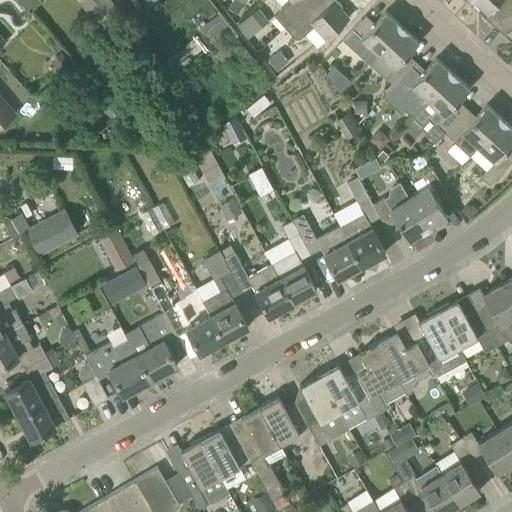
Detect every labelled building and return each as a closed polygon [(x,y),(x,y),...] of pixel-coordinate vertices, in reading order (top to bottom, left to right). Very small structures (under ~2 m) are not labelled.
[(19,0),(29,11),(41,0),(19,0)] [(79,0),(101,30),(123,14),(112,0),(79,0)] [(238,0),(231,0),(228,7),(239,13),(245,3),(238,0)] [(275,15),(285,26),(314,0),(285,0),(281,4),(281,10),(275,15)] [(301,38),(314,26),(326,38),(350,17),(340,7),(343,5),(338,0),(314,0),(285,26),(296,38),(301,38)] [(511,0),(473,0),(481,7),(479,10),(495,25),(511,6),(511,0)] [(235,24),(245,36),(267,19),(256,6),(235,24)] [(511,6),(495,25),(511,40),(511,6)] [(402,25),(386,10),(371,27),(362,19),(344,38),(353,47),(361,38),(378,52),(403,25),(402,24),(402,25)] [(394,85),(412,65),(404,57),(419,41),(403,26),(404,26),(403,25),(378,52),(394,68),(385,77),(394,85)] [(452,72),(436,57),(421,74),(412,65),(394,85),(403,93),(412,84),(428,99),(454,71),(453,71),(452,72)] [(445,132),(463,112),(454,104),(469,87),(454,73),(454,72),(454,71),(428,99),(413,116),(423,124),(429,117),(445,132)] [(0,124),(15,112),(0,94),(0,124)] [(367,100),(355,101),(355,112),(367,112),(367,100)] [(503,118),(487,104),(472,120),(463,112),(445,132),(470,155),(479,146),(504,118),(503,118)] [(342,111),(334,120),(347,132),(355,124),(342,111)] [(236,115),(224,125),(231,139),(244,132),(236,115)] [(511,156),(505,150),(511,142),(511,126),(504,119),(505,119),(504,118),(479,146),(495,161),(481,176),(490,184),(511,160),(511,156)] [(378,128),(369,139),(382,149),(391,138),(378,128)] [(368,173),(363,163),(355,167),(361,177),(368,173)] [(428,227),(447,215),(436,196),(446,190),(432,167),(422,174),(423,176),(428,185),(420,190),(409,196),(428,227)] [(362,265),(386,252),(369,221),(380,215),(373,203),(359,176),(348,182),(364,212),(340,225),(348,240),(362,265)] [(409,196),(400,181),(390,187),(389,195),(385,198),(384,197),(373,203),(380,215),(386,227),(398,220),(409,239),(428,227),(409,196)] [(162,200),(140,211),(151,233),(173,221),(162,200)] [(40,252),(77,233),(65,209),(28,229),(40,252)] [(22,211),(12,217),(16,224),(20,230),(30,225),(22,211)] [(293,302),(317,289),(301,259),(311,253),(300,232),(293,219),(282,225),(295,249),(272,262),(293,302)] [(16,224),(8,229),(13,237),(21,233),(20,230),(16,224)] [(317,237),(311,226),(300,232),(311,253),(321,247),(338,278),(362,265),(348,240),(340,225),(317,237)] [(128,247),(109,257),(117,271),(135,262),(128,247)] [(143,247),(133,252),(139,265),(149,259),(143,247)] [(203,258),(221,290),(203,300),(224,339),(248,326),(232,296),(242,290),(224,257),(220,249),(203,258)] [(248,275),(235,251),(224,257),(242,290),(253,284),(269,315),(293,302),(272,262),(248,275)] [(161,281),(149,259),(139,265),(164,311),(176,304),(163,280),(161,281)] [(137,264),(119,273),(130,294),(147,284),(137,264)] [(0,273),(0,290),(11,284),(10,282),(20,276),(15,266),(0,273)] [(511,325),(508,319),(511,317),(511,296),(504,281),(483,293),(488,303),(478,308),(489,329),(497,345),(509,338),(511,342),(511,341),(511,325)] [(12,309),(8,301),(17,296),(11,284),(0,290),(0,334),(6,332),(23,322),(15,307),(12,309)] [(164,311),(178,335),(188,329),(201,352),(224,339),(203,300),(202,298),(189,304),(186,299),(176,304),(164,311)] [(467,316),(457,298),(438,309),(459,346),(465,357),(483,347),(486,351),(497,345),(489,329),(478,308),(475,303),(473,304),(477,311),(467,316)] [(459,346),(438,309),(419,319),(425,330),(414,336),(429,363),(433,371),(436,376),(466,360),(465,357),(459,346)] [(165,342),(178,335),(164,311),(139,324),(150,346),(137,353),(150,379),(178,365),(165,342)] [(33,348),(28,339),(31,338),(23,322),(6,332),(0,334),(0,365),(19,356),(24,366),(47,355),(41,344),(33,348)] [(404,342),(398,330),(379,341),(399,379),(406,390),(407,393),(411,391),(415,380),(433,371),(429,363),(414,336),(404,342)] [(111,340),(91,350),(86,353),(89,361),(96,374),(98,378),(111,372),(123,394),(150,379),(137,353),(128,338),(114,345),(111,340)] [(355,368),(378,411),(382,410),(390,405),(388,400),(406,390),(399,379),(379,341),(359,351),(365,363),(355,368)] [(57,394),(45,371),(47,355),(24,366),(30,378),(5,391),(18,415),(57,394)] [(81,364),(79,374),(82,381),(96,374),(89,360),(81,364)] [(345,374),(338,363),(319,373),(340,411),(358,401),(367,418),(374,414),(378,411),(355,368),(345,374)] [(349,428),(340,411),(319,373),(300,384),(306,395),(296,401),(310,427),(320,444),(349,428)] [(109,397),(98,378),(96,374),(82,381),(95,405),(109,397)] [(478,383),(463,391),(470,405),(486,396),(478,383)] [(31,439),(70,418),(57,394),(18,415),(31,439)] [(285,406),(279,395),(260,406),(280,443),(310,427),(296,401),(285,406)] [(511,451),(511,405),(511,406),(511,407),(511,420),(498,429),(511,451)] [(286,453),(280,443),(260,406),(240,416),(253,438),(243,444),(237,432),(236,433),(251,460),(278,509),(290,502),(285,493),(269,463),(286,453)] [(226,439),(220,428),(200,438),(221,476),(251,460),(236,433),(226,439)] [(511,462),(511,451),(498,429),(478,442),(471,431),(461,437),(474,458),(484,451),(497,472),(511,462)] [(409,433),(384,441),(389,459),(415,451),(409,433)] [(460,503),(480,490),(464,464),(474,458),(461,437),(451,444),(461,460),(441,472),(460,503)] [(199,508),(212,501),(230,491),(221,476),(200,438),(181,448),(187,460),(176,466),(199,508)] [(164,511),(180,503),(158,466),(79,511),(70,511),(67,510),(62,510),(58,511),(164,511)] [(444,511),(460,503),(441,472),(421,485),(414,474),(404,480),(417,501),(427,494),(437,511),(444,511)] [(404,480),(402,481),(394,487),(401,498),(381,510),(381,511),(409,511),(407,507),(417,501),(404,480)] [(381,511),(381,510),(373,499),(353,511),(348,502),(338,508),(340,511),(381,511)]
